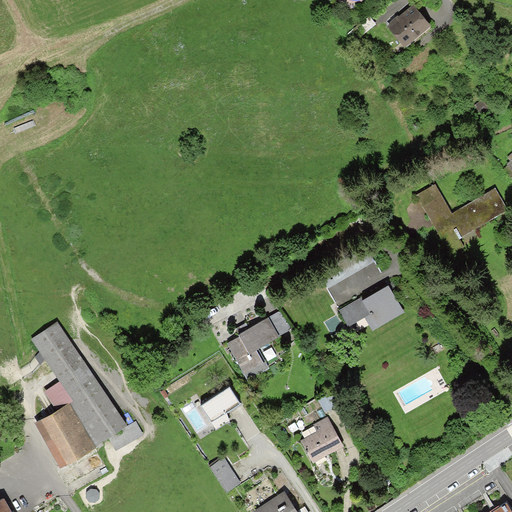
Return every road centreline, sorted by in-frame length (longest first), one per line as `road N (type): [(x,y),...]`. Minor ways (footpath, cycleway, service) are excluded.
road 1 (track): [(161,0),(45,56),(0,89)]
road 2 (track): [(0,237),(15,320),(37,379)]
road 3 (secondary): [(511,439),(396,511)]
